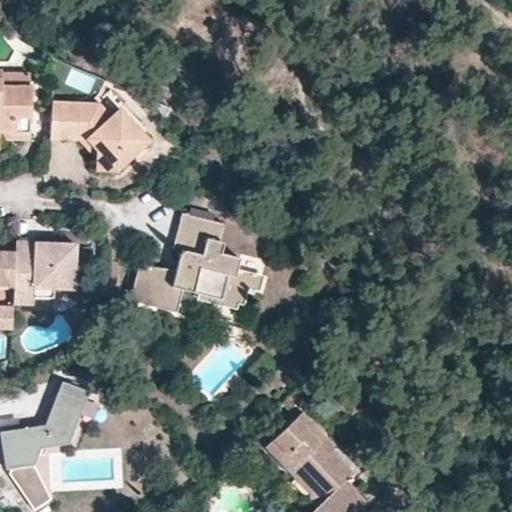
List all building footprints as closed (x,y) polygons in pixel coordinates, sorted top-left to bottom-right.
[(29,87),(28,76),(1,75),(1,87),(29,87)] [(0,138),(30,140),(31,87),(29,87),(1,87),(0,99),(0,138)] [(49,139),(77,140),(96,158),(96,171),(116,172),(150,138),(120,106),(110,115),(98,103),(50,101),(49,139)] [(176,260),(182,263),(181,271),(138,260),(129,297),(139,300),(141,294),(179,303),(184,285),(200,288),(244,298),(247,287),(254,289),(259,272),(236,266),(238,257),(219,252),(214,250),(216,241),(220,223),(178,213),(170,248),(177,249),(176,257),(176,260)] [(33,297),(34,286),(54,287),(73,288),(75,244),(15,242),(15,246),(15,256),(14,283),(13,300),(13,303),(33,304),(33,297)] [(0,328),(12,329),(13,303),(13,300),(0,299),(0,282),(14,283),(15,256),(0,255),(0,328)] [(254,289),(260,290),(264,273),(259,272),(254,289)] [(34,286),(33,297),(54,298),(54,287),(34,286)] [(243,304),(244,298),(200,288),(199,294),(226,300),(243,304)] [(178,309),(179,303),(141,294),(139,300),(178,309)] [(250,367),(259,375),(276,359),(267,350),(250,367)] [(67,442),(86,392),(59,382),(41,425),(1,431),(7,469),(34,511),(51,500),(32,464),(37,445),(67,442)] [(305,493),(316,505),(308,511),(360,511),(369,504),(346,479),(355,471),(332,446),(328,450),(319,440),(326,434),(303,411),(270,442),(283,455),(279,459),(294,476),(299,472),(313,487),(309,490),(305,493)] [(332,446),(335,443),(326,434),(319,440),(328,450),(332,446)] [(279,459),(283,455),(270,442),(267,445),(279,459)] [(299,472),(294,476),(309,490),(313,487),(299,472)]
